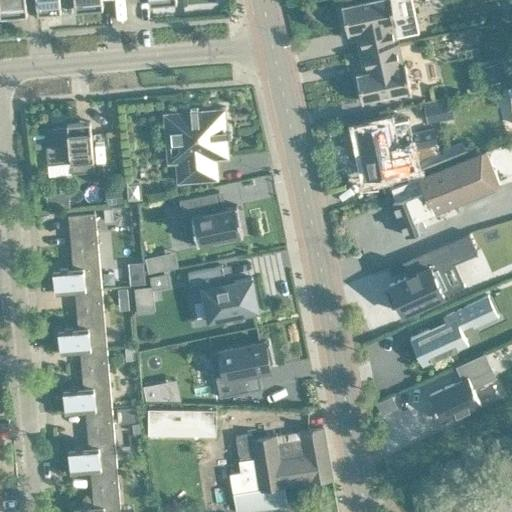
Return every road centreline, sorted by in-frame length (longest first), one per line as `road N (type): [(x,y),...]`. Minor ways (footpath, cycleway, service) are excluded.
road 1 (residential): [(363,511),(269,50)]
road 2 (residential): [(41,511),(7,74)]
road 3 (residential): [(7,74),(269,50)]
